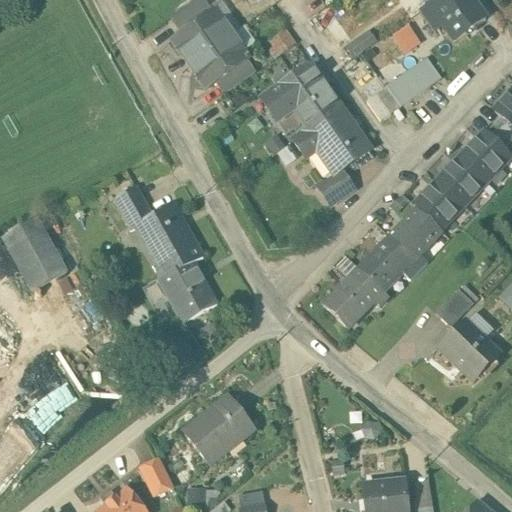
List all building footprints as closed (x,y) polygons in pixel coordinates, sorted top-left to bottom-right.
[(201,0),(171,21),(181,35),(211,14),(201,0)] [(469,0),(437,0),(430,5),(445,25),(442,27),(454,44),(485,22),(485,21),(484,22),(469,0)] [(181,35),(171,42),(188,67),(231,37),(214,12),(211,14),(181,35)] [(411,25),(393,36),(405,55),(423,44),(411,25)] [(370,29),(347,47),(355,58),(379,40),(370,29)] [(274,59),(297,43),(288,31),(266,47),(274,59)] [(231,37),(188,67),(206,91),(216,84),(246,63),(248,61),(231,37)] [(246,63),(216,84),(224,96),(254,75),(246,63)] [(340,110),(310,68),(261,103),(285,136),(303,124),(309,132),(340,110)] [(416,69),(396,83),(410,103),(430,89),(416,69)] [(410,103),(396,83),(386,90),(400,110),(410,103)] [(400,110),(386,90),(376,97),(390,117),(400,110)] [(511,94),(494,113),(501,120),(511,130),(511,94)] [(390,117),(376,97),(366,104),(380,124),(390,117)] [(370,153),(340,110),(309,132),(294,143),(306,161),(321,150),(337,174),(338,175),(340,174),(370,153)] [(511,130),(501,120),(484,137),(509,161),(511,158),(511,130)] [(460,160),(485,186),(509,161),(484,137),(483,136),(460,160)] [(485,186),(460,160),(437,185),(463,210),(485,186)] [(334,177),(317,189),(331,208),(353,192),(340,174),(338,175),(337,174),(333,177),(334,177)] [(463,210),(437,185),(413,209),(416,212),(439,234),(463,210)] [(136,189),(113,202),(114,204),(115,203),(131,232),(130,232),(131,233),(137,230),(136,229),(152,219),(136,191),(137,191),(136,189)] [(201,259),(173,210),(174,209),(173,208),(152,219),(136,229),(137,230),(164,279),(158,283),(202,259),(201,259)] [(416,212),(389,240),(413,264),(419,258),(442,236),(439,234),(416,212)] [(37,222),(0,242),(0,313),(67,276),(37,222)] [(413,264),(389,240),(358,272),(383,295),(403,275),(413,264)] [(426,265),(419,258),(413,264),(403,275),(410,282),(426,265)] [(202,259),(158,283),(159,284),(160,284),(182,324),(181,324),(182,325),(216,306),(215,305),(215,306),(192,265),(202,260),(202,259)] [(358,272),(323,308),(348,332),(375,304),(379,309),(388,300),(383,295),(358,272)] [(511,282),(498,297),(511,310),(511,309),(511,282)] [(478,302),(463,288),(458,293),(473,307),(478,302)] [(458,293),(436,316),(450,330),(473,307),(458,293)] [(499,358),(464,324),(438,351),(473,385),(499,358)] [(174,348),(180,367),(196,361),(190,343),(174,348)] [(253,432),(228,401),(227,402),(199,425),(199,424),(183,436),(208,468),(253,432)] [(137,470),(154,501),(176,489),(160,458),(137,470)] [(213,483),(195,484),(195,508),(214,507),(213,483)] [(432,511),(429,483),(405,485),(408,511),(432,511)] [(407,511),(405,485),(362,490),(364,511),(407,511)] [(92,511),(143,511),(127,488),(92,511)] [(262,494),(238,498),(240,510),(264,506),(262,494)]
